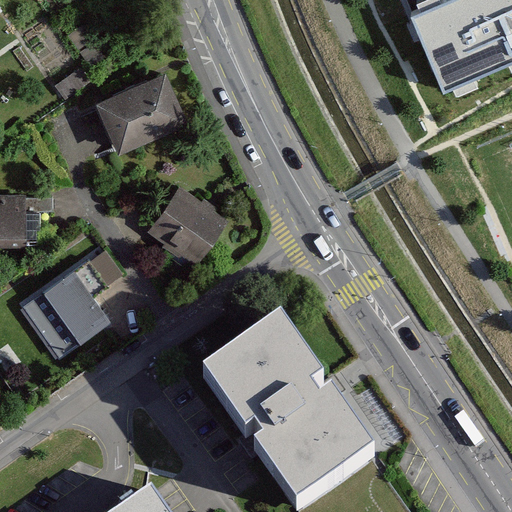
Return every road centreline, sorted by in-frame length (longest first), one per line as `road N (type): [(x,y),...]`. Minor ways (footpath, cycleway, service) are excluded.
road 1 (unclassified): [(323,231),(0,451)]
road 2 (secondary): [(511,508),(323,231)]
road 3 (secondary): [(323,231),(209,0)]
